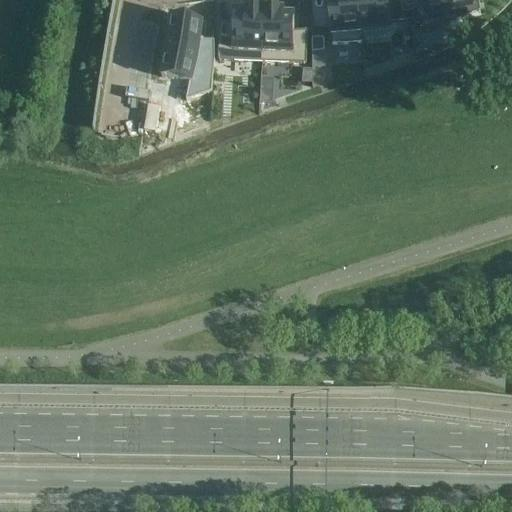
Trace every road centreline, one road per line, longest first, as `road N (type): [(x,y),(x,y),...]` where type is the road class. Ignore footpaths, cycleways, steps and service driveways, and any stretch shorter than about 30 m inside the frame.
road 1 (primary): [(0,480),(511,486)]
road 2 (primary): [(511,444),(0,438)]
road 3 (residential): [(109,139),(130,2)]
